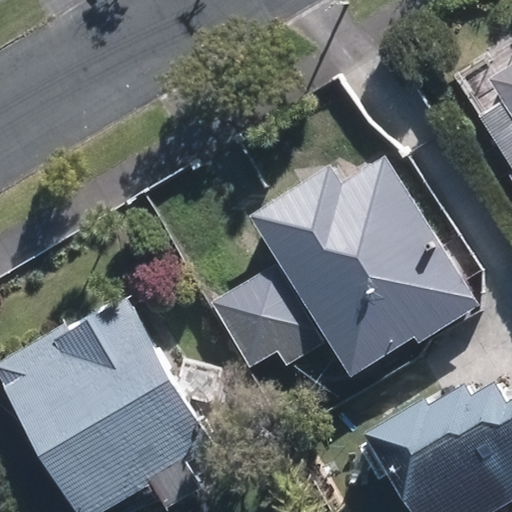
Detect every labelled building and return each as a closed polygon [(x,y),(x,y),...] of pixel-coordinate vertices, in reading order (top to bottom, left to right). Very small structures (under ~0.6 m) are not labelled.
[(511,61),(486,78),(501,102),(477,116),(511,172),(511,61)] [(486,296),(391,145),(347,172),(336,154),(253,206),(355,367),(420,327),(424,335),(486,296)] [(214,295),(253,361),(281,344),(291,360),(328,339),(281,256),(214,295)] [(0,348),(0,368),(81,507),(150,467),(166,496),(199,476),(183,447),(212,430),(126,282),(69,313),(66,309),(0,348)] [(511,391),(500,370),(476,383),(468,369),(433,389),(429,385),(369,419),(424,511),(491,511),(511,500),(511,391)]
